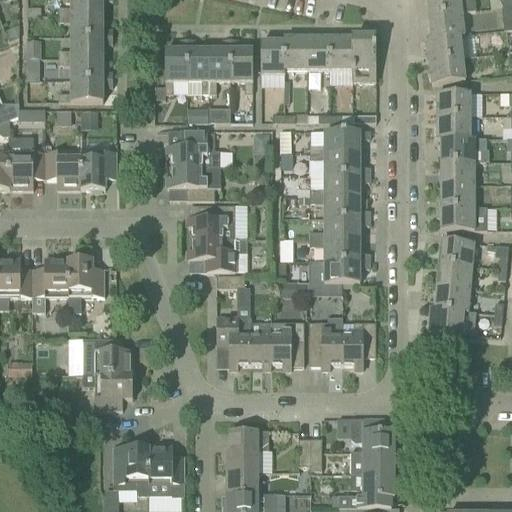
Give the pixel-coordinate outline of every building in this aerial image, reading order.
[(112,6),(111,0),(70,0),(71,12),(58,12),(58,20),(102,20),(102,6),(112,6)] [(425,0),(428,20),(461,16),(474,15),(472,0),(425,0)] [(502,12),(511,10),(511,0),(499,0),(501,12),(502,12)] [(511,10),(502,12),(505,35),(511,34),(511,10)] [(428,20),(430,42),(430,43),(458,40),(459,40),(463,40),(461,16),(428,20)] [(70,41),(112,41),(112,34),(102,34),(102,20),(58,20),(58,27),(70,27),(70,41)] [(8,46),(18,42),(18,29),(4,36),(7,44),(8,46)] [(375,87),(375,38),(362,38),(362,42),(351,42),(351,76),(351,87),(375,87)] [(426,43),(428,66),(461,62),(459,40),(458,40),(430,43),(430,42),(426,43)] [(58,63),(102,63),(102,49),(112,49),(112,41),(70,41),(70,55),(58,55),(58,63)] [(0,55),(18,48),(18,42),(8,46),(7,44),(0,46),(0,55)] [(283,42),(283,46),(283,76),(306,76),(306,42),(283,42)] [(328,42),(306,42),(306,76),(329,76),(328,42)] [(328,42),(329,76),(351,76),(351,42),(328,42)] [(172,86),(187,86),(186,44),(179,44),(179,54),(164,54),(164,92),(164,99),(172,99),(172,86)] [(187,44),(187,86),(187,100),(201,100),(201,98),(208,98),(208,54),(194,54),(194,44),(187,44)] [(208,54),(208,98),(215,98),(215,86),(230,86),(230,44),(222,44),(222,54),(208,54)] [(237,44),(230,44),(230,86),(244,86),(244,99),(252,99),(252,54),(237,54),(237,44)] [(40,63),(40,45),(26,46),(26,63),(40,63)] [(260,46),(260,66),(260,80),(283,80),(283,76),(283,46),(260,46)] [(431,89),(451,87),(463,85),(461,62),(428,66),(431,89)] [(70,84),(112,84),(112,77),(102,77),(102,63),(58,63),(58,70),(70,70),(70,84)] [(58,107),(102,107),(102,92),(112,92),(112,84),(70,84),(70,98),(58,98),(58,107)] [(164,99),(164,92),(154,92),(154,105),(164,105),(164,99)] [(436,98),(436,121),(469,121),(481,121),(481,98),(469,98),(456,98),(436,98)] [(0,107),(0,127),(1,127),(6,125),(8,125),(18,121),(18,108),(0,107)] [(187,114),(187,127),(207,127),(207,114),(187,114)] [(208,114),(208,128),(230,128),(230,114),(208,114)] [(71,115),(56,116),(56,131),(71,130),(71,115)] [(81,134),(98,134),(97,115),(81,116),(81,134)] [(296,118),(296,127),(307,127),(306,118),(296,118)] [(283,128),(283,120),(272,120),(272,129),(283,128)] [(283,128),(294,128),(294,120),(283,120),(283,128)] [(352,128),(375,128),(375,120),(352,120),(352,128)] [(436,144),(440,144),(469,144),(469,143),(469,121),(436,121),(436,144)] [(369,144),(369,136),(324,136),(324,150),(308,150),(308,158),(359,158),(359,144),(369,144)] [(171,160),(171,172),(219,172),(219,156),(214,156),(214,138),(185,138),(185,151),(167,151),(167,160),(171,160)] [(44,185),(44,156),(33,156),(33,143),(8,143),(8,156),(8,194),(32,194),(32,185),(44,185)] [(473,143),(469,143),(469,144),(440,144),(440,166),(473,166),(473,155),(486,156),(486,143),(473,143)] [(280,146),(280,157),(290,157),(290,146),(280,146)] [(0,194),(8,194),(8,156),(0,156),(0,194)] [(55,194),(80,194),(80,156),(44,156),(44,185),(55,185),(55,194)] [(80,156),(80,194),(104,194),(104,185),(116,185),(116,156),(80,156)] [(267,158),(253,158),(253,172),(267,172),(267,158)] [(323,179),(369,180),(369,172),(359,172),(359,158),(308,158),(308,165),(323,165),(323,179)] [(440,189),(473,189),(473,166),(440,166),(440,189)] [(185,205),(205,205),(214,205),(214,193),(220,193),(219,172),(171,172),(171,184),(167,184),(167,193),(185,193),(185,205)] [(266,177),(262,175),(257,176),(255,180),(256,185),(260,188),(265,186),(268,182),(266,177)] [(308,201),(359,201),(359,187),(369,187),(369,180),(323,179),(323,194),(308,193),(308,201)] [(436,212),(473,212),(473,189),(440,189),(440,202),(436,202),(436,212)] [(323,223),(369,223),(369,215),(359,215),(359,201),(308,201),(308,209),(323,209),(323,223)] [(191,244),(234,244),(234,210),(206,210),(206,223),(187,223),(187,232),(191,232),(191,244)] [(436,212),(436,222),(440,222),(440,235),(460,235),(473,235),(485,235),(487,236),(487,212),(473,212),(436,212)] [(308,244),(359,244),(359,230),(369,230),(369,223),(323,223),(323,236),(308,236),(308,244)] [(191,256),(188,256),(187,265),(199,265),(199,277),(245,277),(245,244),(234,244),(191,244),(191,256)] [(359,259),(359,244),(308,244),(308,252),(323,252),(323,266),(369,266),(369,259),(359,259)] [(473,248),(440,245),(438,268),(471,271),(473,248)] [(505,274),(506,262),(499,262),(498,273),(505,274)] [(0,263),(0,314),(8,315),(8,302),(31,302),(32,274),(20,274),(20,264),(0,263)] [(44,302),(67,302),(68,263),(43,264),(43,274),(32,274),(31,302),(32,317),(44,317),(44,302)] [(80,302),(84,302),(104,302),(104,274),(92,274),(92,263),(68,263),(67,302),(67,318),(80,317),(80,302)] [(308,288),(317,288),(339,288),(359,288),(359,274),(368,274),(369,266),(323,266),(308,266),(308,280),(308,288)] [(438,268),(436,291),(469,294),(471,271),(438,268)] [(259,270),(259,280),(270,280),(270,270),(259,270)] [(274,276),(274,284),(285,284),(285,276),(274,276)] [(216,280),(216,293),(236,293),(244,293),(244,280),(216,280)] [(296,302),(305,302),(305,288),(296,288),(296,302)] [(436,291),(434,313),(467,317),(469,294),(436,291)] [(244,293),(236,293),(236,307),(249,307),(249,293),(244,293)] [(434,313),(430,312),(427,336),(461,339),(469,340),(473,340),(475,318),(467,317),(434,313)] [(341,370),(342,340),(342,322),(328,322),(328,328),(308,328),(308,371),(320,371),(320,374),(329,374),(329,370),(341,370)] [(236,323),(216,323),(216,356),(228,356),(228,374),(237,374),(237,370),(249,370),(249,327),(249,323),(236,323)] [(270,374),(270,370),(270,327),(249,327),(249,370),(261,370),(261,374),(270,374)] [(270,327),(270,370),(282,370),(282,374),(291,374),(291,371),(303,371),(303,327),(276,327),(270,327)] [(353,340),(342,340),(341,370),(353,370),(353,374),(363,374),(362,363),(375,363),(375,328),(353,328),(353,340)] [(82,343),(82,379),(132,379),(132,355),(122,355),(122,343),(82,343)] [(7,379),(32,379),(32,367),(6,367),(7,379)] [(132,379),(82,379),(82,392),(93,392),(93,415),(122,415),(122,404),(132,404),(132,379)] [(362,448),(362,457),(393,457),(393,435),(383,435),(383,424),(350,424),(350,443),(354,448),(362,448)] [(225,472),(225,478),(258,478),(258,472),(258,455),(267,455),(267,436),(228,436),(229,455),(225,455),(225,472)] [(298,472),(309,472),(309,444),(298,444),(298,472)] [(321,476),(321,464),(321,444),(309,444),(309,472),(309,476),(321,476)] [(118,495),(118,496),(136,496),(136,501),(153,501),(153,489),(153,451),(112,451),(112,489),(112,494),(118,495)] [(153,489),(153,501),(172,501),(172,503),(184,502),(184,461),(172,461),(172,451),(153,451),(153,489)] [(350,479),(362,479),(393,479),(393,457),(362,457),(349,457),(350,479)] [(258,478),(225,478),(225,498),(258,498),(258,478)] [(362,479),(362,500),(337,501),(337,510),(337,511),(391,511),(391,501),(393,501),(393,479),(362,479)] [(118,511),(118,496),(118,495),(112,494),(104,494),(103,511),(118,511)] [(258,498),(225,498),(225,511),(274,511),(275,499),(258,498)]
